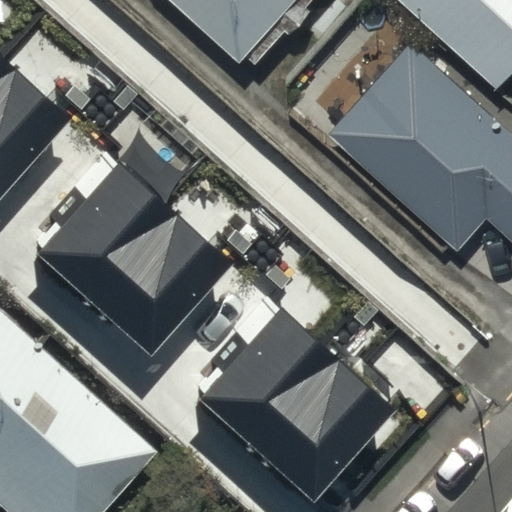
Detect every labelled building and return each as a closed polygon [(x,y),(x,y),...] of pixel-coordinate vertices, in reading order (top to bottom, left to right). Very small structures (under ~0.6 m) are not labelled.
[(316,0),(162,0),(245,76),(316,0)] [(511,0),(401,0),(399,3),(501,97),(511,84),(511,0)] [(137,95),(71,34),(51,56),(74,77),(61,91),(77,106),(89,94),(115,119),(137,95)] [(511,148),(413,57),(331,144),(463,267),(498,230),(511,243),(511,148)] [(0,201),(71,123),(0,58),(0,201)] [(235,265),(119,161),(37,251),(153,355),(235,265)] [(394,417),(279,312),(197,403),(313,507),(394,417)] [(97,511),(145,460),(0,325),(0,511),(97,511)]
